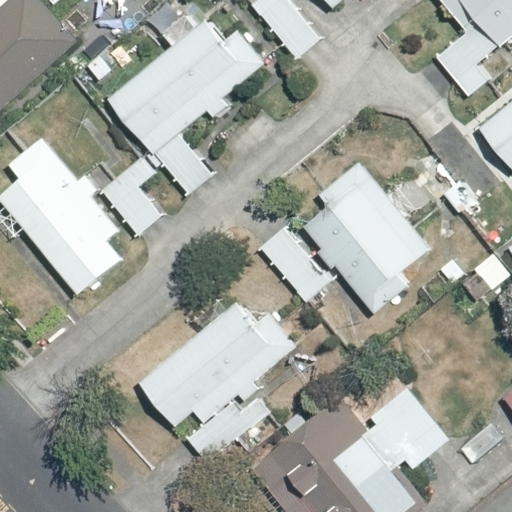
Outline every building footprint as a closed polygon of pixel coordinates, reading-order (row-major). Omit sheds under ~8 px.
[(0,0),(0,108),(84,31),(52,0),(0,0)] [(511,0),(448,0),(469,27),(438,56),(470,93),(493,77),(480,63),(511,35),(511,0)] [(207,17),(110,94),(189,193),(216,169),(185,131),(271,60),(242,26),(223,39),(207,17)] [(511,98),(481,123),(511,158),(511,98)] [(1,192),(76,291),(125,253),(111,236),(123,228),(46,135),(13,160),(24,173),(1,192)] [(435,242),(363,158),(319,188),(332,200),(303,225),(377,310),(413,280),(401,268),(435,242)] [(337,280),(290,226),(264,248),(310,303),(337,280)] [(259,317),(244,298),(141,376),(176,418),(195,405),(205,417),(302,342),(273,306),(259,317)] [(340,391),(260,464),(302,511),(420,511),(431,505),(406,472),(458,435),(413,383),(365,421),(340,391)]
